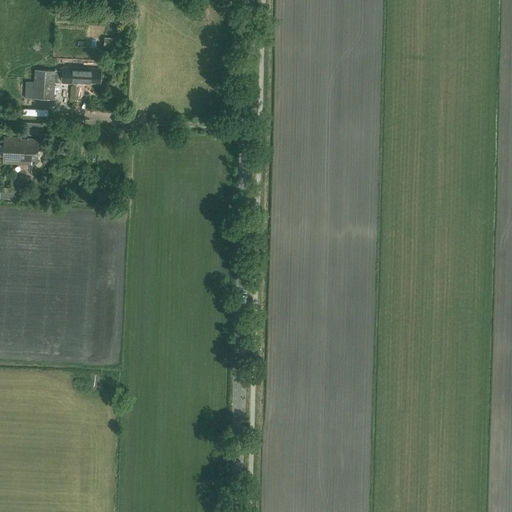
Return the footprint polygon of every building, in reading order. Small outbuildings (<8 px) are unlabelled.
[(76,53),(76,44),(64,44),(64,52),(76,53)] [(40,71),(35,70),(34,81),(26,81),(25,98),(39,98),(54,99),(55,82),(68,83),(68,84),(77,84),(77,83),(100,84),(101,69),(64,67),(63,72),(40,71)] [(31,161),(38,161),(39,140),(21,139),(21,138),(4,137),(3,164),(31,165),(31,161)] [(16,189),(16,190),(21,191),(25,191),(27,177),(17,176),(16,189)] [(0,197),(21,199),(21,191),(16,190),(16,189),(10,189),(11,188),(3,187),(3,191),(0,190),(0,197)]
